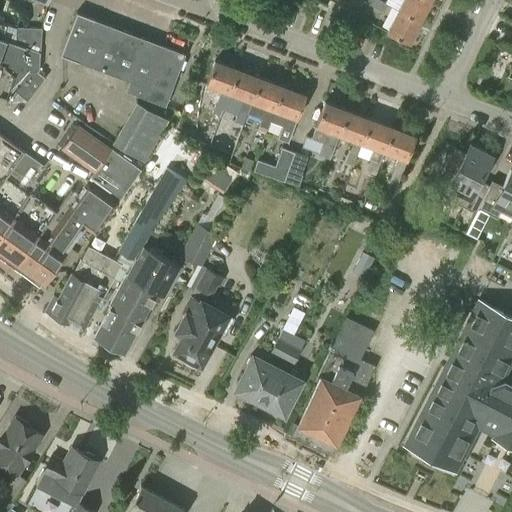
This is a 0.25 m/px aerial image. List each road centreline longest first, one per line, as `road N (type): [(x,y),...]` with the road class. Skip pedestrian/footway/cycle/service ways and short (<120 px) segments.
road 1 (primary): [(359,511),(0,322)]
road 2 (residential): [(442,97),(204,8)]
